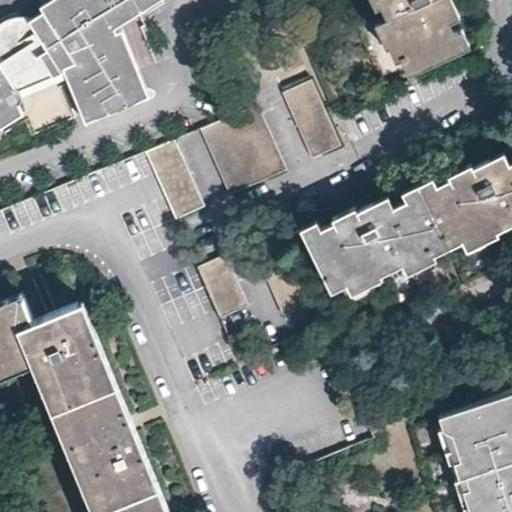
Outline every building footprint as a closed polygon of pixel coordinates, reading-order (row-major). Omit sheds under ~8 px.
[(0,125),(21,112),(14,96),(63,75),(67,84),(74,81),(88,115),(151,91),(125,29),(122,31),(118,23),(154,0),(47,0),(44,2),(46,5),(35,14),(28,12),(17,12),(8,14),(1,18),(0,18),(0,125)] [(453,0),(386,0),(414,64),(471,40),(453,0)] [(317,81),(289,93),(315,160),(345,148),(317,81)] [(236,113),(206,125),(233,193),(290,170),(263,102),(236,113)] [(205,204),(179,136),(148,149),(175,215),(205,204)] [(511,149),(313,232),(336,292),(511,220),(511,149)] [(291,252),(263,264),(283,314),(311,302),(291,252)] [(225,253),(195,265),(216,316),(245,305),(225,253)] [(169,511),(82,299),(35,319),(23,291),(0,300),(0,374),(38,359),(100,511),(169,511)] [(511,511),(511,387),(441,411),(445,423),(456,457),(462,475),(474,511),(511,511)] [(391,420),(376,392),(358,399),(355,399),(374,429),(391,420)] [(451,459),(456,457),(445,423),(440,425),(451,459)] [(474,511),(462,475),(458,477),(460,484),(469,511),(474,511)]
